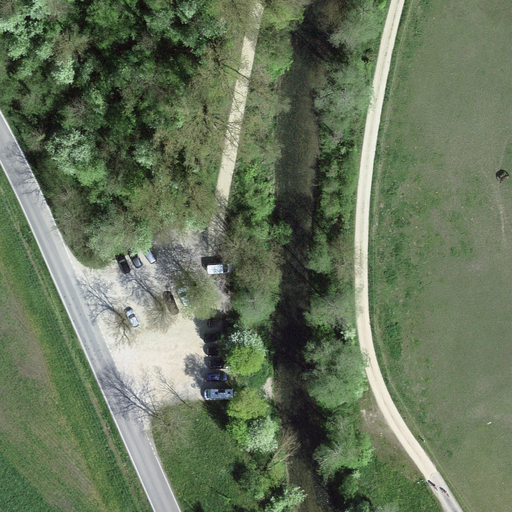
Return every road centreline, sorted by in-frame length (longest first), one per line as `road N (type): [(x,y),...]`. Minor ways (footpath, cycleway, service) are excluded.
road 1 (track): [(427,470),(393,423),(370,368),(357,292),(355,213),(395,0)]
road 2 (tertiary): [(168,511),(0,136)]
road 3 (track): [(256,0),(207,264),(80,306)]
road 4 (track): [(119,396),(226,384),(266,392)]
